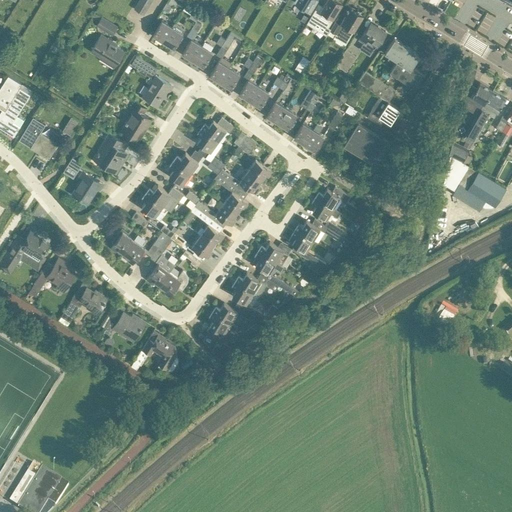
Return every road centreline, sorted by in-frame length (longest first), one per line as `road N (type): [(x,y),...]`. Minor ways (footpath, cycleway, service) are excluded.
road 1 (residential): [(79,236),(133,291),(179,315),(256,218)]
road 2 (residential): [(163,397),(153,381),(0,289)]
road 3 (residential): [(79,236),(141,174),(199,92)]
road 4 (unclassified): [(73,511),(134,452),(163,397)]
road 5 (tertiary): [(511,67),(399,0)]
road 6 (residential): [(256,218),(278,232),(315,174),(308,163),(293,162)]
